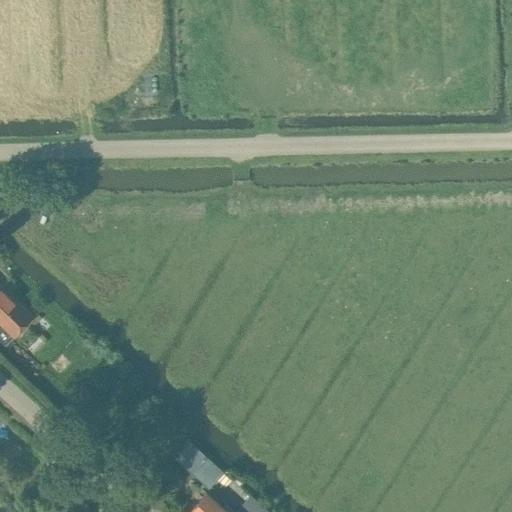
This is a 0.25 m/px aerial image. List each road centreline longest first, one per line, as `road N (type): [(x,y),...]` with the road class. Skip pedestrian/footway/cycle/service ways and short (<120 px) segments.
road 1 (unclassified): [(0,155),(511,143)]
road 2 (tertiary): [(0,383),(140,511)]
